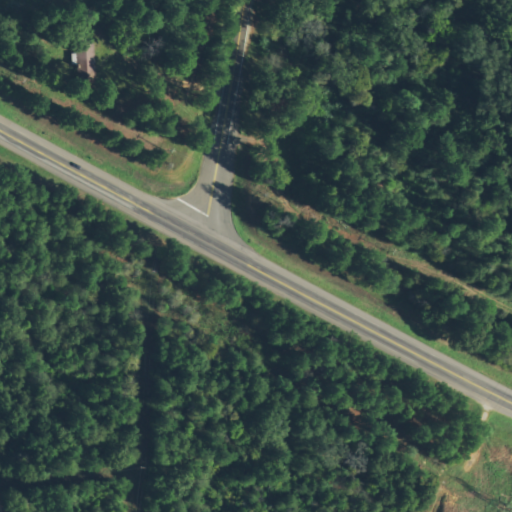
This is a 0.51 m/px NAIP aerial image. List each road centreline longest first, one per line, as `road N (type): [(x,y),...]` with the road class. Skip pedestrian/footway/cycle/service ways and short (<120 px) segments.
road 1 (trunk): [(511,399),(0,131)]
road 2 (tertiary): [(204,241),(243,0)]
